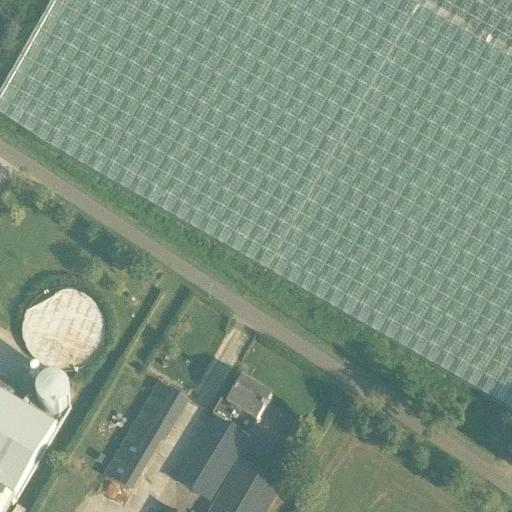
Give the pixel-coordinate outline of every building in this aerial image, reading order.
[(511,0),(54,0),(0,95),(0,118),(43,148),(511,414),(511,0)] [(24,408),(52,420),(65,391),(37,379),(24,408)] [(217,421),(249,439),(256,424),(257,424),(272,400),(243,383),(230,403),(224,399),(213,418),(217,421)] [(160,387),(150,404),(134,430),(162,445),(188,403),(160,387)] [(0,511),(5,511),(56,430),(0,396),(0,511)] [(166,511),(162,510),(160,511),(269,511),(284,485),(239,463),(211,511),(166,511)]
